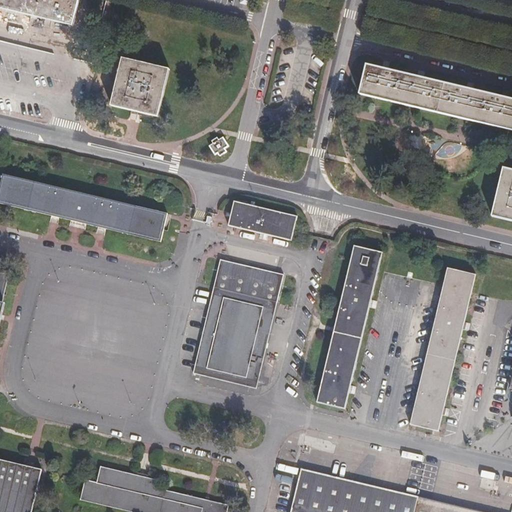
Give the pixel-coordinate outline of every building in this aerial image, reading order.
[(0,0),(0,9),(74,27),(79,0),(0,0)] [(111,106),(158,118),(171,71),(123,58),(111,106)] [(362,94),(511,128),(511,97),(369,64),(362,94)] [(511,168),(503,166),(492,215),(511,219),(511,168)] [(0,193),(0,202),(159,241),(166,214),(5,175),(0,193)] [(231,228),(294,243),(300,219),(237,203),(231,228)] [(384,255),(356,248),(318,403),(346,409),(384,255)] [(286,277),(222,261),(193,376),(257,392),(286,277)] [(411,425),(439,432),(477,277),(448,270),(411,425)] [(0,349),(11,304),(7,303),(14,277),(0,273),(0,349)] [(0,511),(34,511),(44,470),(0,458),(0,511)] [(98,483),(85,479),(79,502),(120,511),(226,511),(228,508),(154,490),(157,481),(102,468),(98,483)] [(474,511),(303,470),(292,511),(474,511)]
